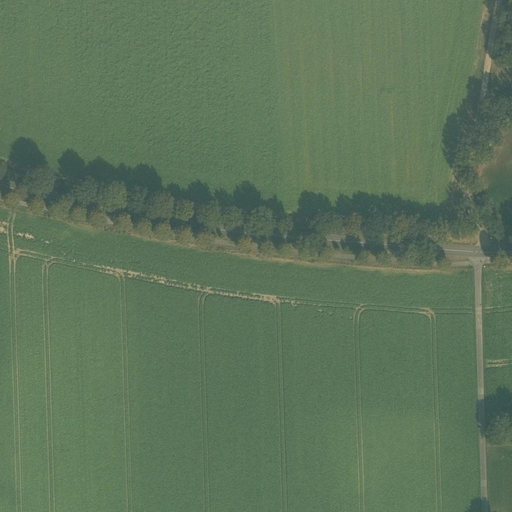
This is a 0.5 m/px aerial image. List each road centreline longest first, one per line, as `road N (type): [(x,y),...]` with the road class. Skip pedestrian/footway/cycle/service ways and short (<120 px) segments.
road 1 (unclassified): [(0,185),(145,221),(298,246),(511,249)]
road 2 (track): [(499,0),(465,193),(481,239),(485,511)]
